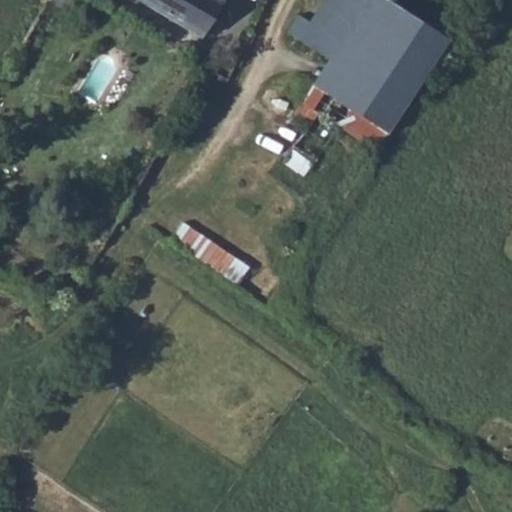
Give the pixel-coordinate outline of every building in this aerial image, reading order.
[(144,0),(201,34),(222,0),(144,0)] [(321,0),(299,34),(330,54),(368,0),(321,0)] [(390,0),(368,0),(330,54),(402,102),(448,36),(390,0)] [(336,123),(314,110),(292,145),(314,157),(336,123)] [(173,239),(239,281),(250,264),(185,221),(173,239)]
